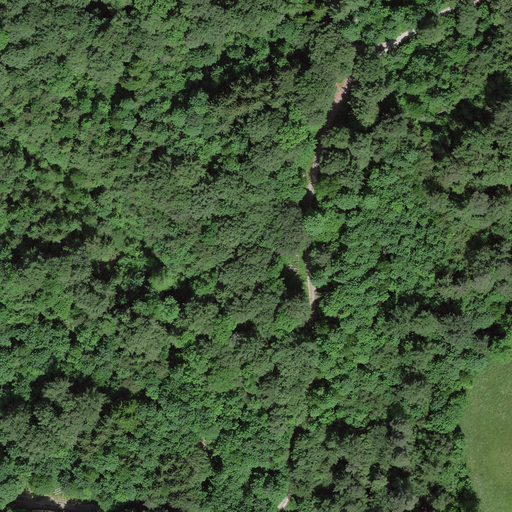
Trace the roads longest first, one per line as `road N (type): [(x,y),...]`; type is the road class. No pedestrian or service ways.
road 1 (unknown): [(426,511),(407,387),(312,296)]
road 2 (track): [(312,296),(308,216),(320,153),(364,50)]
road 3 (track): [(472,0),(374,49),(343,43),(332,32)]
road 4 (track): [(278,511),(309,393)]
